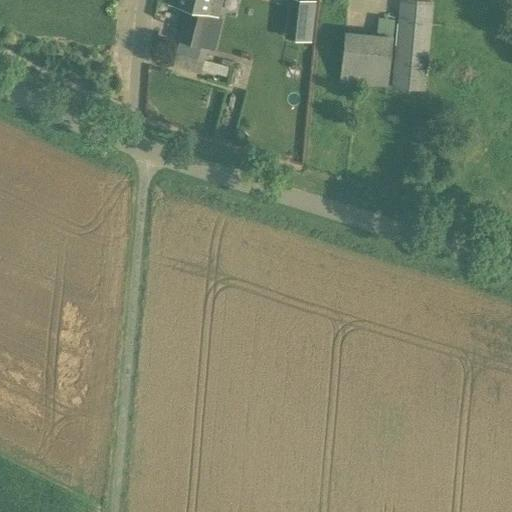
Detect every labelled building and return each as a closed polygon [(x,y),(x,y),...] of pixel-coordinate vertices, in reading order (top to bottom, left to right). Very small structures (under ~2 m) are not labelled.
[(203,35),(209,13),(211,0),(168,0),(168,2),(186,7),(172,61),(196,67),(199,59),(203,60),(209,36),(203,35)] [(291,0),(290,17),(310,20),(312,0),(291,0)] [(424,90),(432,1),(420,0),(399,0),(391,87),(424,90)] [(380,17),(379,31),(395,31),(395,17),(380,17)] [(387,86),(392,35),(344,31),(339,81),(387,86)]
